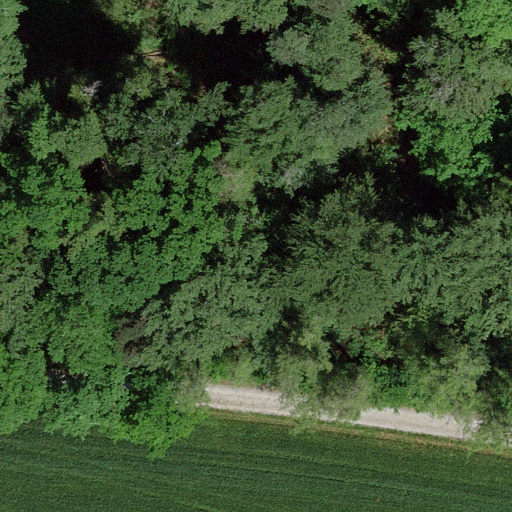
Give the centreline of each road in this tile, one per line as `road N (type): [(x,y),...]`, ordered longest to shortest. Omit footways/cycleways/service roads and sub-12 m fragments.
road 1 (track): [(0,372),(511,430)]
road 2 (track): [(19,0),(7,373)]
